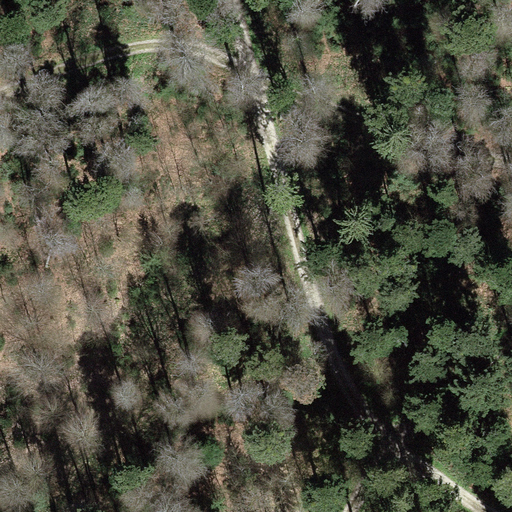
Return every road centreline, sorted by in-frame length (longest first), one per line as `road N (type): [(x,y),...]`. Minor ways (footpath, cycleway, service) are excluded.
road 1 (track): [(487,511),(387,444),(339,373),(230,0)]
road 2 (track): [(252,78),(411,140),(511,164)]
road 3 (track): [(252,78),(175,49),(125,50),(0,92)]
road 4 (track): [(387,444),(511,340)]
